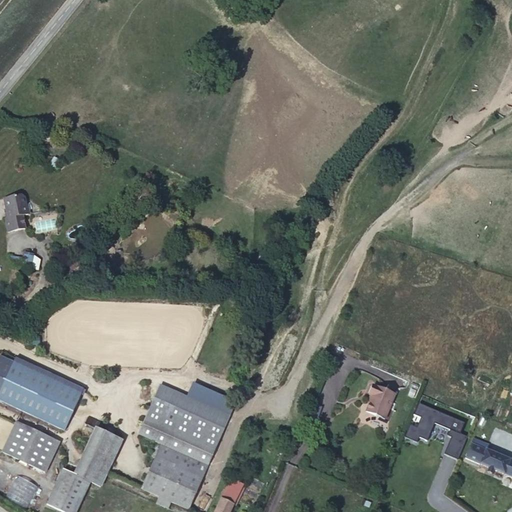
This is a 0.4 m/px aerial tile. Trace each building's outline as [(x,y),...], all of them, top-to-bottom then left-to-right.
[(54,127),(39,130),(41,137),(56,135),(54,127)] [(35,143),(29,138),(24,144),(30,149),(35,143)] [(60,161),(52,157),(48,165),(56,169),(60,161)] [(28,215),(24,198),(21,196),(4,199),(8,219),(5,219),(8,233),(25,229),(22,216),(28,215)] [(34,254),(26,253),(23,267),(31,269),(34,254)] [(214,328),(210,342),(226,346),(230,332),(214,328)] [(83,390),(14,358),(12,363),(0,357),(0,401),(64,431),(83,390)] [(384,418),(393,393),(371,384),(367,394),(369,394),(371,395),(368,403),(365,411),(384,418)] [(228,418),(159,387),(154,399),(223,430),(228,418)] [(415,390),(410,387),(407,394),(412,397),(415,390)] [(223,430),(154,399),(142,426),(211,456),(223,430)] [(458,433),(463,420),(416,402),(412,413),(418,416),(415,426),(407,423),(403,434),(424,442),(432,422),(450,429),(441,453),(457,458),(465,436),(458,433)] [(58,445),(15,425),(2,452),(45,472),(58,445)] [(211,456),(142,426),(138,435),(161,444),(208,464),(211,456)] [(92,483),(113,437),(95,429),(73,475),(62,470),(46,505),(62,511),(75,511),(90,483),(92,483)] [(100,487),(121,441),(113,437),(92,483),(100,487)] [(510,460),(485,450),(487,445),(473,439),(465,458),(488,468),(486,471),(491,474),(493,470),(503,475),(510,460)] [(207,464),(161,444),(142,489),(159,497),(156,503),(167,509),(170,502),(188,509),(207,464)] [(511,461),(510,460),(503,475),(511,478),(511,461)] [(229,511),(242,485),(231,480),(215,511),(229,511)]
